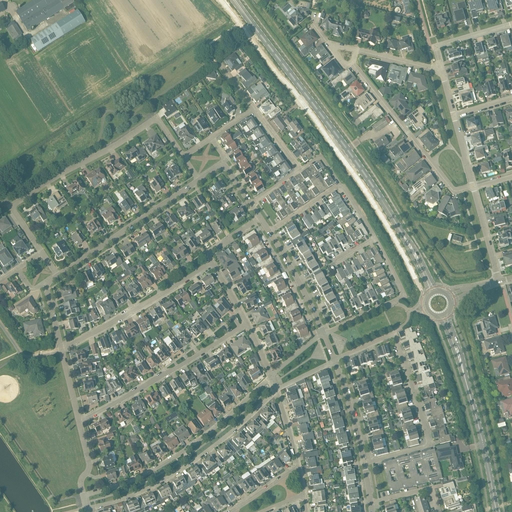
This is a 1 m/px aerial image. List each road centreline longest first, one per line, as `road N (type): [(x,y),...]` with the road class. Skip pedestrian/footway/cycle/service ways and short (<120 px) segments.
road 1 (secondary): [(398,228),(234,0)]
road 2 (residential): [(85,508),(182,468),(275,390)]
road 3 (residential): [(82,495),(174,456),(269,377)]
road 4 (residential): [(41,252),(14,203),(156,118)]
road 5 (residential): [(78,422),(246,323)]
road 6 (residential): [(363,463),(428,444),(393,332)]
road 7 (residential): [(472,186),(452,189),(351,64)]
road 8 (residential): [(60,349),(211,262)]
road 9 (residential): [(57,274),(197,181)]
road 10 (residential): [(323,333),(402,295),(374,239)]
road 11 (secondary): [(496,511),(466,383)]
